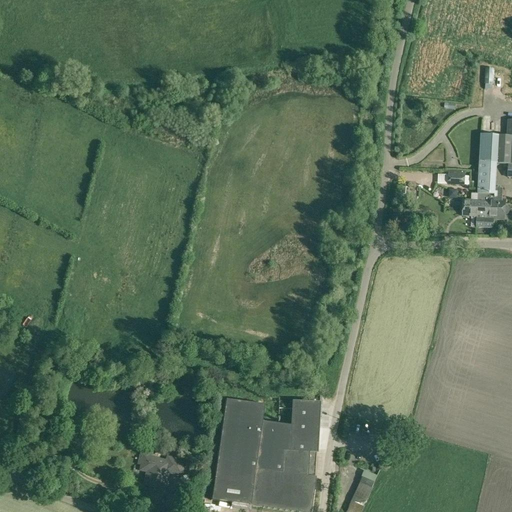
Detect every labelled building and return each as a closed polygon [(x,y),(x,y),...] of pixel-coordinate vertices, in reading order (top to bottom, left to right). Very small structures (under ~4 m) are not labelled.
[(486,85),(492,85),(493,85),(494,70),(486,69),(485,85),(486,85)] [(479,194),(478,199),(488,199),(487,219),(494,219),(505,220),(505,216),(506,216),(507,215),(508,214),(509,214),(509,213),(509,212),(510,211),(510,210),(509,208),(509,207),(508,207),(507,206),(507,205),(506,205),(506,200),(502,200),(503,188),(496,188),(497,163),(511,164),(511,120),(509,120),(508,136),(482,134),(479,194)] [(466,176),(449,175),(448,185),(465,185),(466,176)] [(493,228),(494,219),(487,219),(488,199),(478,199),(478,201),(464,200),(463,216),(477,217),(477,227),(493,228)] [(307,476),(309,452),(317,453),(318,426),(320,404),(292,402),(279,401),(278,417),(285,418),(284,426),(262,422),(264,406),(226,400),(212,500),(250,505),(294,511),(310,511),(316,477),(307,476)] [(140,451),(138,463),(142,464),(140,468),(147,470),(144,484),(164,489),(168,472),(182,475),(185,461),(167,457),(166,461),(151,458),(152,454),(140,451)] [(355,495),(367,501),(373,488),(361,483),(355,495)] [(167,494),(164,506),(179,510),(182,498),(167,494)]
